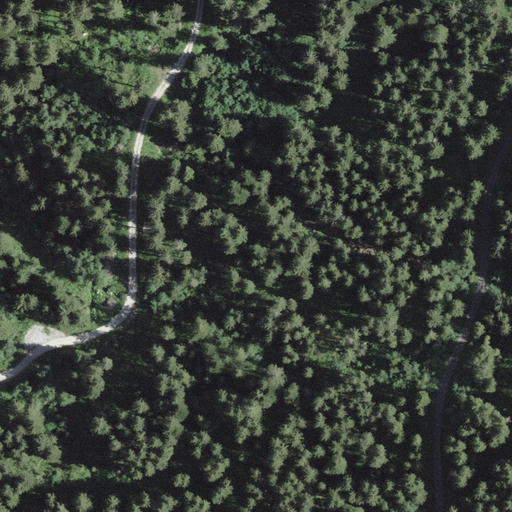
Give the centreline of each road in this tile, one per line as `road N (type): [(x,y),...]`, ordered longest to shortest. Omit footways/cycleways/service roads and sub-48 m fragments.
road 1 (track): [(0,375),(18,370),(41,346),(114,325),(128,309),(141,126),(193,40),(201,0)]
road 2 (track): [(438,511),(441,402),(482,286),(489,185),(511,137)]
